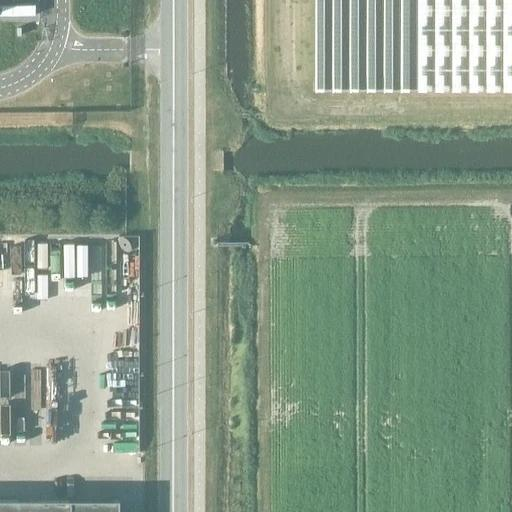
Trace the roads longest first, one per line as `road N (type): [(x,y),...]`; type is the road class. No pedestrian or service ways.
road 1 (tertiary): [(174,0),(174,511)]
road 2 (unknown): [(0,465),(71,464),(78,367),(59,328),(0,326)]
